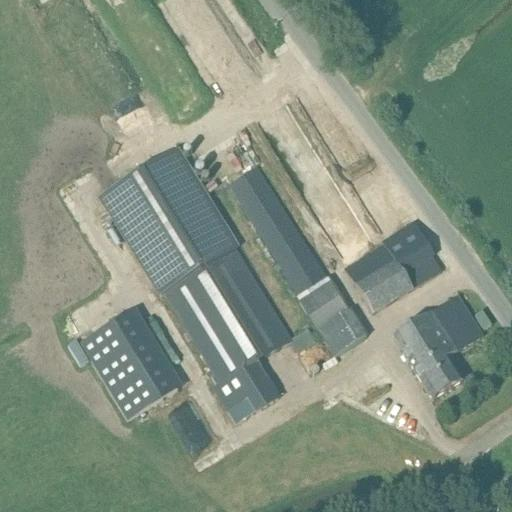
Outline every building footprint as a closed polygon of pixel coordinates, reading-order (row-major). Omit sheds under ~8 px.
[(239,252),(179,151),(103,197),(162,298),(167,295),(221,386),(213,391),(235,427),(278,402),(256,365),(292,344),(237,253),(239,252)] [(227,189),(295,299),(325,281),(303,246),(311,241),(302,226),(294,231),(257,170),(227,189)] [(356,189),(365,202),(393,183),(384,170),(356,189)] [(382,246),(383,248),(402,278),(432,260),(433,259),(413,226),(382,246)] [(412,293),(402,278),(383,248),(344,273),(372,318),(412,293)] [(402,278),(412,293),(441,275),(432,260),(402,278)] [(325,281),(295,299),(315,331),(345,312),(325,281)] [(428,318),(452,358),(482,339),(457,299),(428,318)] [(363,342),(345,312),(315,331),(334,361),(363,342)] [(152,409),(181,391),(134,313),(79,347),(89,364),(126,424),(152,409)] [(448,361),(452,358),(428,318),(392,340),(431,402),(462,383),(448,361)]
